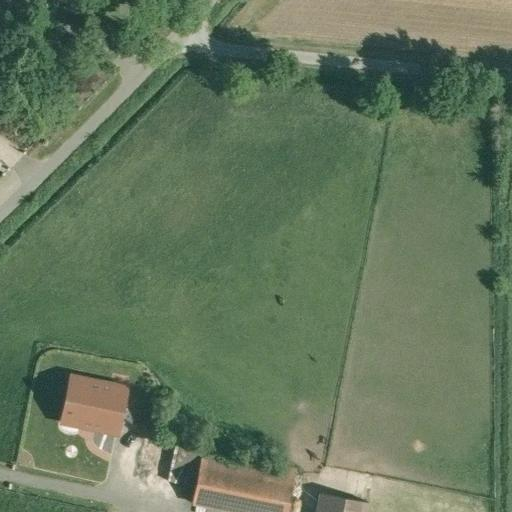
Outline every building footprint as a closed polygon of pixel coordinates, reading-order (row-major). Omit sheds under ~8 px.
[(23,9),(8,0),(0,0),(0,45),(0,46),(23,9)] [(110,386),(72,378),(63,422),(116,433),(124,395),(108,392),(110,386)] [(175,445),(151,440),(144,477),(167,482),(175,445)] [(203,451),(175,445),(167,482),(195,487),(203,451)] [(287,511),(296,470),(203,451),(195,487),(192,504),(231,511),(287,511)] [(366,511),(368,503),(321,494),(317,511),(366,511)]
